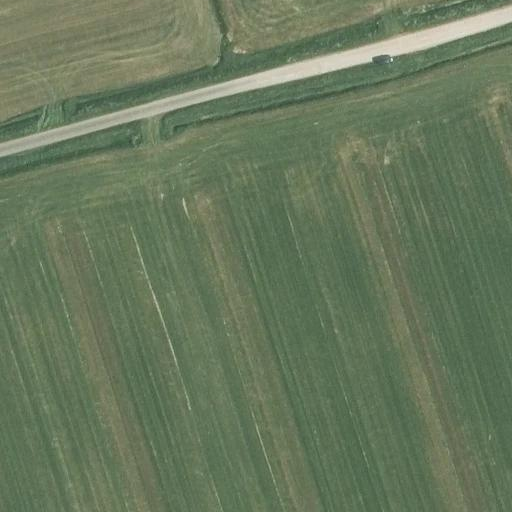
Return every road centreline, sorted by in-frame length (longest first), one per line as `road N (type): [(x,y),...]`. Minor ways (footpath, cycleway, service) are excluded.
road 1 (track): [(253,81),(511,10)]
road 2 (unclassified): [(0,150),(253,81)]
